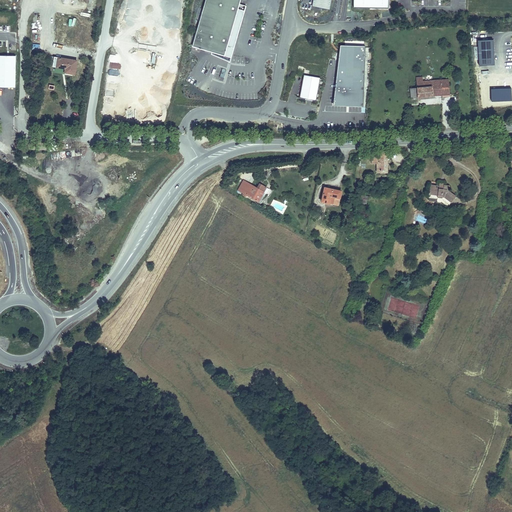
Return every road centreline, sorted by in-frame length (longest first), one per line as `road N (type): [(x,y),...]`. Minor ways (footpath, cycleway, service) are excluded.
road 1 (primary): [(199,162),(253,144),(389,141),(511,126)]
road 2 (residential): [(176,139),(193,112),(274,107),(291,0)]
road 3 (unknown): [(122,39),(147,6),(173,30),(168,75),(144,100),(128,88),(126,54)]
road 4 (primary): [(85,308),(119,272),(176,181),(199,162)]
road 5 (unclassified): [(86,136),(110,0)]
road 6 (residential): [(38,134),(20,134),(22,14)]
